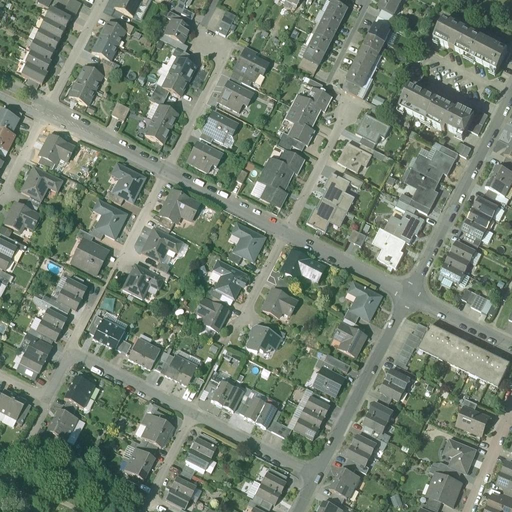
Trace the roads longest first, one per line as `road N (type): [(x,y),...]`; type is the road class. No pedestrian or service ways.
road 1 (residential): [(409,293),(511,88)]
road 2 (residential): [(315,475),(409,293)]
road 3 (residential): [(165,172),(225,56),(196,39)]
road 4 (residential): [(284,233),(351,100)]
road 5 (residential): [(315,475),(190,413)]
road 6 (residential): [(284,233),(409,293)]
road 7 (residential): [(190,413),(68,353)]
road 8 (residential): [(45,112),(165,172)]
road 9 (residential): [(165,172),(284,233)]
road 10 (residential): [(103,0),(45,112)]
